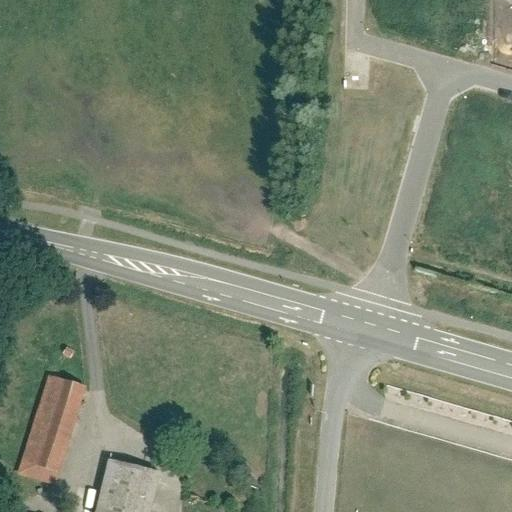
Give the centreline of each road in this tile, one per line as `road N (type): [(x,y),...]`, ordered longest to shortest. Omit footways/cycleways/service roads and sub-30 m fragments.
road 1 (secondary): [(0,230),(362,333)]
road 2 (residential): [(362,333),(381,302),(448,72)]
road 3 (unclassified): [(323,511),(330,423),(347,357),(362,333)]
road 4 (secondary): [(362,333),(511,375)]
road 5 (residential): [(448,72),(353,43),(354,0)]
